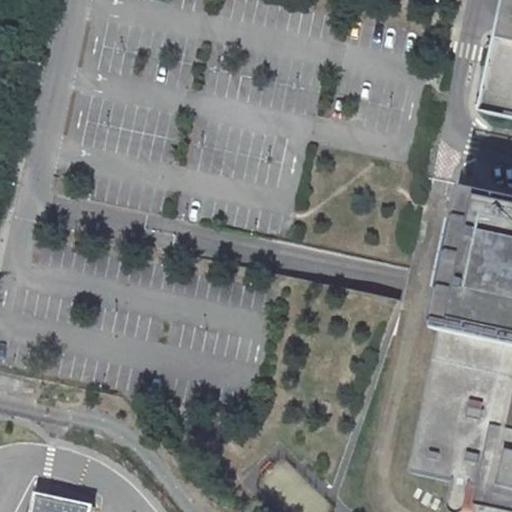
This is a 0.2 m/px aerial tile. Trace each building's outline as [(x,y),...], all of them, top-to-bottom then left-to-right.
[(511,38),(495,124),(511,127),(511,38)] [(479,225),(511,232),(511,206),(479,200),(428,451),(432,452),(479,225)] [(511,232),(479,225),(432,452),(428,451),(421,484),(458,491),(459,485),(467,486),(466,493),(461,511),(477,511),(481,496),(483,487),(511,492),(511,232)] [(466,493),(467,486),(459,485),(458,491),(466,493)] [(511,511),(511,492),(483,487),(481,496),(489,498),(486,511),(490,511),(511,511)] [(96,511),(97,507),(39,494),(35,511),(96,511)]
